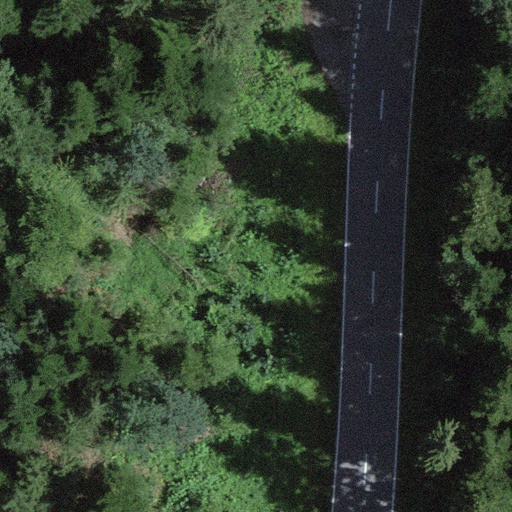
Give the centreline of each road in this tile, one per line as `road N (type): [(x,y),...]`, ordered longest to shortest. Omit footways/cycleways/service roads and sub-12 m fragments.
road 1 (tertiary): [(362,511),(375,148),(391,0)]
road 2 (track): [(375,148),(302,0)]
